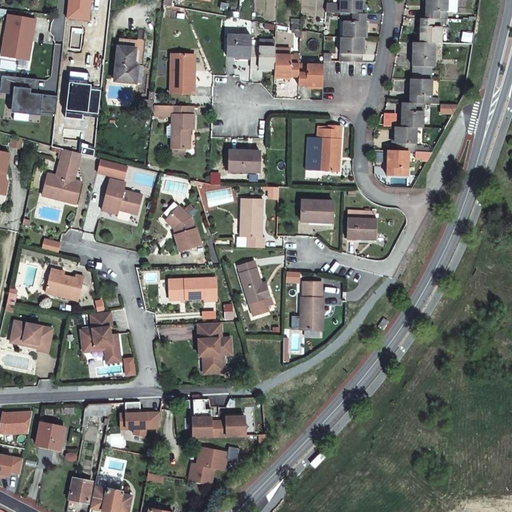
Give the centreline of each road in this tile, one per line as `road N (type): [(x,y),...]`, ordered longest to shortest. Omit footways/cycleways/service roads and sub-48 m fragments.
road 1 (secondary): [(240,511),(362,375),(438,268),(481,154)]
road 2 (residential): [(412,201),(408,248),(389,270),(296,250)]
road 3 (residential): [(223,97),(372,106)]
road 4 (residential): [(148,392),(0,399)]
road 5 (unclassified): [(148,392),(142,337),(115,255)]
road 6 (residential): [(372,106),(361,132),(363,178),(412,201)]
